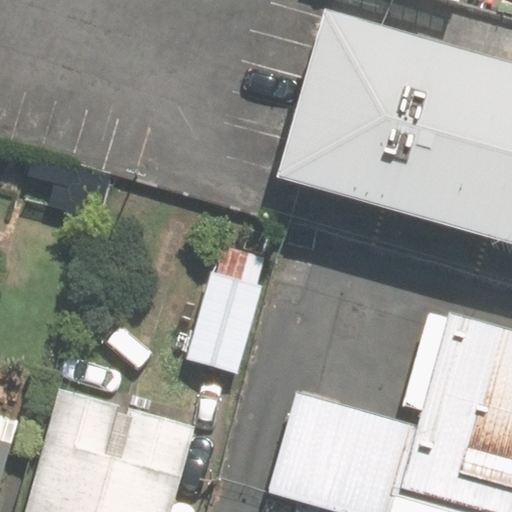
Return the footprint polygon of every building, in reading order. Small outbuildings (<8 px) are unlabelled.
[(511,63),(322,10),(275,179),(511,246),(511,63)] [(263,288),(214,275),(189,362),(239,376),(263,288)] [(296,394),(271,494),(333,511),(511,511),(511,331),(450,313),(420,428),(296,394)] [(172,511),(197,429),(62,390),(26,511),(172,511)] [(0,511),(1,511),(24,428),(0,421),(0,511)]
